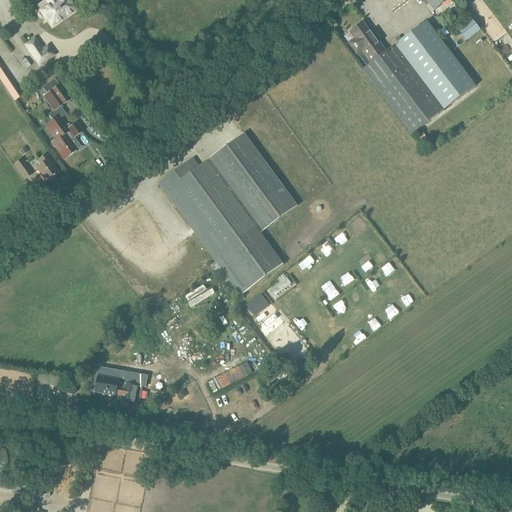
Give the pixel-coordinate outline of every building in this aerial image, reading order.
[(69,0),(47,0),(47,2),(49,5),(40,11),(46,20),(48,19),(52,25),(74,10),(70,4),(72,3),(69,0)] [(426,0),(435,10),(448,0),(426,0)] [(471,20),(458,31),(467,42),(480,31),(471,20)] [(397,44),(446,109),(476,86),(427,21),(397,44)] [(446,109),(397,44),(386,53),(378,42),(380,40),(374,33),(372,35),(363,23),(350,33),(354,39),(348,43),(357,56),(358,55),(367,67),(362,71),(411,136),(446,109)] [(24,46),(39,68),(56,56),(48,46),(43,49),(36,38),(24,46)] [(0,80),(15,102),(22,97),(0,64),(0,80)] [(56,141),(57,141),(67,133),(69,131),(68,129),(60,119),(66,115),(60,108),(70,100),(60,86),(44,97),(55,111),(49,116),(52,121),(45,126),(56,140),(56,141)] [(57,141),(56,141),(52,144),(64,160),(76,150),(65,135),(69,132),(74,138),(82,132),(76,123),(68,129),(69,131),(67,133),(57,141)] [(42,141),(46,135),(39,129),(34,135),(42,141)] [(209,161),(262,233),(297,207),(245,135),(210,160),(209,161)] [(53,167),(53,166),(49,160),(45,154),(37,161),(40,166),(36,169),(44,181),(57,172),(53,167)] [(262,233),(209,161),(208,162),(207,162),(199,168),(193,159),(159,184),(217,263),(211,267),(232,295),(237,291),(241,296),(283,265),(260,234),(262,233)] [(13,165),(24,180),(32,175),(21,160),(13,165)] [(275,275),(261,285),(267,292),(281,283),(275,275)] [(177,347),(183,353),(191,347),(185,341),(177,347)] [(138,367),(162,370),(163,356),(136,353),(136,352),(130,351),(128,364),(132,365),(133,357),(139,358),(138,367)] [(266,354),(255,362),(258,366),(269,359),(266,354)] [(117,387),(116,396),(123,397),(122,404),(134,406),(140,404),(142,391),(128,389),(129,385),(141,387),(164,391),(166,378),(126,371),(124,382),(123,388),(117,387)] [(123,388),(124,382),(99,377),(96,393),(116,397),(116,396),(117,387),(123,388)] [(170,386),(174,397),(181,394),(177,384),(170,386)] [(42,410),(59,390),(55,386),(37,406),(42,410)] [(29,496),(29,495),(10,492),(9,501),(48,507),(50,499),(29,496)]
